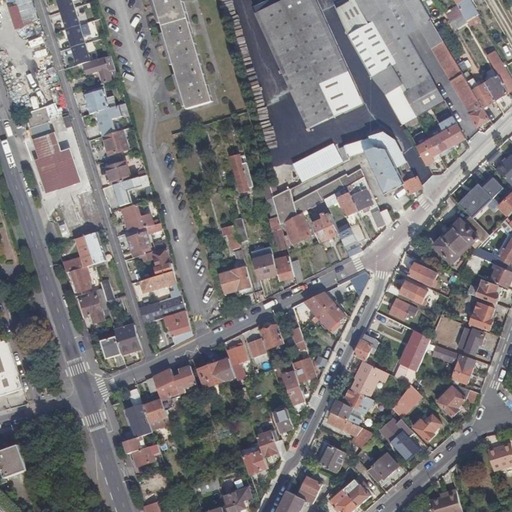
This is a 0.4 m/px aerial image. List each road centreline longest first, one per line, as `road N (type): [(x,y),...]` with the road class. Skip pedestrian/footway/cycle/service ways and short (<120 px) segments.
road 1 (residential): [(151,365),(36,0)]
road 2 (residential): [(266,511),(378,291),(387,257)]
road 3 (primary): [(85,394),(0,137)]
road 4 (residential): [(387,257),(151,365)]
road 5 (residential): [(387,257),(425,204),(511,120)]
road 6 (residential): [(493,423),(388,511)]
road 7 (primary): [(124,511),(85,394)]
